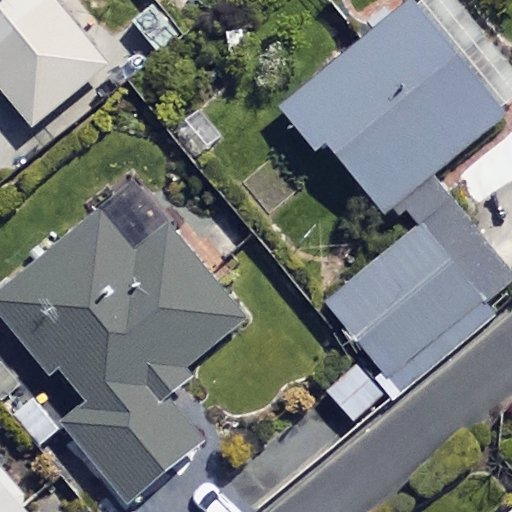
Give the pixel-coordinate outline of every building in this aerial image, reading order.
[(0,0),(0,90),(27,123),(103,61),(53,0),(0,0)] [(511,279),(424,174),(499,112),(405,0),(402,0),(275,106),(309,147),(319,140),(398,235),(322,298),(395,386),(511,288),(511,279)] [(130,248),(97,210),(0,293),(0,315),(76,404),(57,421),(124,498),(196,437),(154,388),(239,314),(160,222),(130,248)] [(352,357),(316,386),(343,419),(379,390),(352,357)] [(27,511),(0,479),(0,511),(27,511)]
